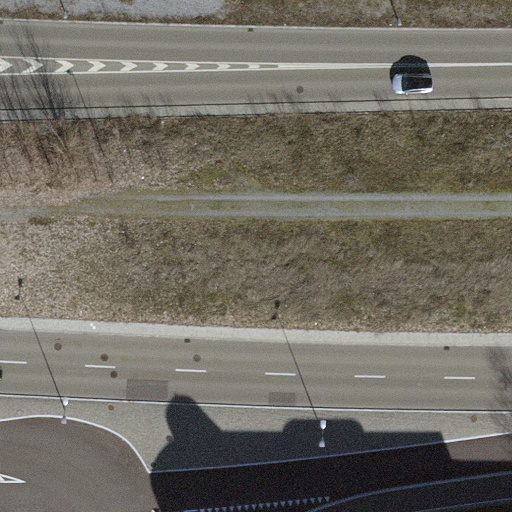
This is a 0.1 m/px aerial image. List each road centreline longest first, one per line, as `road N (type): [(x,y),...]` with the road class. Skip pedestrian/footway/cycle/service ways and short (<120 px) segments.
road 1 (primary): [(0,361),(511,384)]
road 2 (track): [(0,201),(511,205)]
road 3 (motorway): [(293,67),(0,45)]
road 4 (motorway): [(293,67),(0,83)]
road 5 (motorway): [(511,63),(293,67)]
road 6 (primary): [(116,492),(319,477)]
road 7 (primary): [(319,477),(511,453)]
road 8 (secondary): [(116,492),(82,475),(0,470)]
